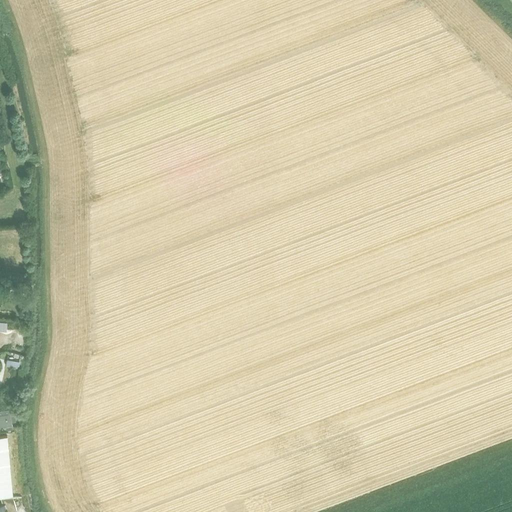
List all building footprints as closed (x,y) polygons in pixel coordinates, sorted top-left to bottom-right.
[(18,3),(11,4),(11,13),(19,12),(18,3)] [(17,368),(18,362),(6,359),(5,366),(17,368)] [(0,410),(0,426),(5,426),(6,430),(11,429),(11,425),(11,422),(15,421),(14,415),(10,415),(9,409),(0,410)] [(0,435),(0,495),(12,494),(6,435),(0,435)] [(15,511),(16,511),(12,496),(0,497),(2,505),(0,505),(0,511),(15,511)]
